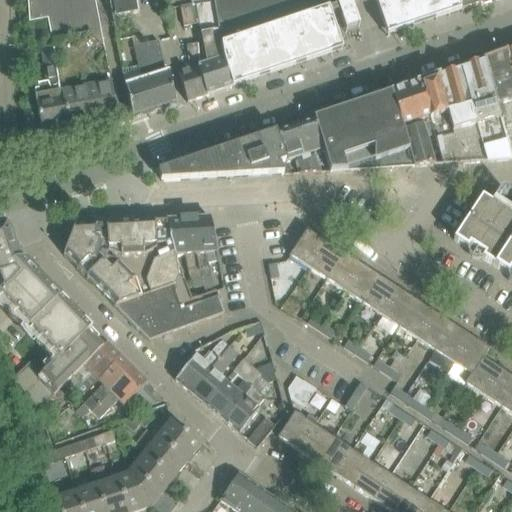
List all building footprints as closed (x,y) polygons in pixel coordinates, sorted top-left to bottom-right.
[(52,48),(60,93),(66,131),(118,120),(94,0),(27,0),(29,23),(47,19),(51,40),(52,48)] [(136,0),(108,0),(112,18),(139,14),(136,0)] [(211,0),(212,3),(221,59),(231,89),(258,80),(269,76),(281,72),(282,72),(294,67),(305,64),(341,51),(343,51),(340,43),(331,16),(339,14),(337,8),(329,11),(328,10),(318,13),(318,0),(211,0)] [(361,0),(350,4),(349,0),(333,0),(337,8),(339,14),(345,33),(352,31),(359,29),(352,9),(363,6),(372,2),(374,2),(383,28),(386,37),(408,29),(460,12),(457,0),(361,0)] [(478,0),(457,0),(460,12),(480,5),(478,0)] [(191,6),(179,8),(182,27),(198,24),(207,65),(200,67),(197,68),(206,97),(231,89),(221,59),(212,3),(191,6)] [(158,41),(145,44),(161,111),(176,106),(168,72),(160,74),(159,70),(164,69),(158,41)] [(137,68),(121,72),(132,121),(161,111),(145,44),(132,47),(137,68)] [(187,103),(206,97),(197,67),(200,66),(198,45),(187,46),(189,71),(179,74),(187,103)] [(34,91),(38,115),(41,136),(66,131),(60,93),(52,48),(41,50),(46,84),(38,85),(39,90),(34,91)] [(483,61),(481,61),(482,62),(495,109),(496,109),(511,161),(511,75),(506,52),(504,53),(499,54),(497,53),(490,55),(489,58),(485,60),(483,60),(483,61)] [(486,163),(511,161),(496,109),(495,109),(482,62),(459,70),(486,163)] [(459,70),(437,78),(461,165),(486,163),(459,70)] [(437,78),(417,84),(428,119),(442,166),(461,165),(437,78)] [(393,93),(391,93),(413,168),(434,166),(426,140),(421,121),(428,119),(417,84),(393,93)] [(391,93),(313,120),(323,153),(329,173),(413,168),(391,93)] [(28,138),(41,136),(38,115),(24,118),(28,138)] [(313,120),(294,126),(309,174),(321,174),(315,155),(323,153),(313,120)] [(294,126),(276,132),(285,163),(294,161),(298,175),(309,174),(294,126)] [(161,183),(282,176),(279,165),(285,163),(276,132),(157,173),(161,183)] [(285,163),(279,165),(282,176),(289,175),(285,163)] [(511,218),(481,198),(453,241),(467,250),(469,246),(484,256),(482,260),(507,276),(509,273),(511,274),(511,218)] [(211,220),(188,221),(194,255),(202,287),(206,295),(214,292),(209,265),(219,263),(213,232),(211,220)] [(166,223),(162,223),(175,258),(184,256),(187,273),(195,288),(202,287),(194,255),(188,221),(166,222),(166,223)] [(74,227),(63,257),(149,342),(224,315),(218,297),(193,307),(175,258),(162,223),(155,224),(154,223),(147,223),(74,227)] [(3,225),(0,226),(0,308),(1,309),(9,317),(50,360),(41,368),(46,372),(41,377),(31,367),(28,364),(10,383),(39,412),(46,404),(55,395),(106,343),(45,282),(31,268),(25,262),(21,263),(16,248),(9,228),(3,225)] [(290,257),(308,269),(325,243),(307,231),(290,257)] [(343,255),(325,243),(308,269),(326,281),(343,255)] [(326,281),(344,293),(361,267),(343,255),(326,281)] [(278,279),(276,265),(268,266),(270,281),(278,279)] [(380,279),(361,267),(344,293),(363,305),(380,279)] [(363,305),(381,317),(398,291),(380,279),(363,305)] [(382,318),(376,327),(391,337),(398,328),(399,328),(416,303),(408,298),(398,291),(381,317),(382,318)] [(282,309),(294,317),(299,310),(287,302),(282,309)] [(399,328),(417,340),(434,315),(416,303),(399,328)] [(452,327),(434,315),(417,340),(436,352),(452,327)] [(311,318),(307,325),(318,333),(323,326),(311,318)] [(335,334),(323,326),(318,333),(330,341),(335,334)] [(436,352),(454,364),(471,339),(452,327),(436,352)] [(489,351),(471,339),(454,364),(472,376),(483,360),(489,351)] [(343,349),(354,357),(359,350),(347,342),(343,349)] [(106,343),(55,395),(63,403),(77,389),(90,375),(96,381),(119,357),(106,343)] [(182,374),(175,381),(190,394),(228,349),(221,343),(218,344),(210,354),(203,363),(199,360),(196,357),(182,374)] [(228,349),(190,394),(205,407),(225,382),(219,377),(237,356),(228,349)] [(371,357),(359,350),(354,357),(366,364),(371,357)] [(101,386),(82,405),(90,412),(132,369),(119,357),(96,381),(101,386)] [(501,372),(483,360),(472,376),(465,387),(483,398),(501,372)] [(225,382),(205,407),(223,422),(260,377),(275,373),(272,362),(253,370),(243,361),(233,373),(244,382),(236,391),(225,382)] [(377,361),(373,369),(391,381),(396,373),(377,361)] [(116,400),(122,406),(124,408),(147,385),(132,369),(90,412),(98,420),(116,400)] [(501,410),(511,394),(511,379),(501,372),(483,398),(501,410)] [(260,377),(223,422),(240,435),(260,411),(257,408),(265,399),(260,395),(268,384),(277,380),(275,373),(260,377)] [(303,383),(296,378),(288,390),(295,395),(303,383)] [(359,384),(352,396),(359,400),(366,389),(359,384)] [(402,403),(406,397),(394,389),(390,395),(402,403)] [(406,397),(402,403),(409,408),(420,415),(425,409),(431,398),(420,391),(413,401),(406,397)] [(511,394),(501,410),(511,417),(511,394)] [(351,412),(359,400),(352,396),(344,408),(351,412)] [(393,406),(388,413),(400,421),(404,414),(393,406)] [(443,421),(425,409),(420,415),(438,427),(443,421)] [(294,415),(278,439),(297,452),(313,427),(314,427),(317,422),(308,416),(305,421),(294,414),(294,415)] [(404,414),(400,421),(411,428),(416,421),(404,414)] [(133,419),(140,426),(140,425),(145,430),(152,422),(144,416),(133,419)] [(121,423),(124,425),(134,433),(140,426),(133,419),(121,423)] [(247,442),(256,449),(274,427),(265,420),(247,442)] [(156,439),(187,463),(201,446),(170,421),(156,438),(156,439)] [(443,421),(438,427),(456,439),(461,433),(443,421)] [(297,452),(316,464),(332,440),(314,427),(313,427),(297,452)] [(112,432),(102,436),(106,446),(115,443),(112,432)] [(426,439),(438,447),(442,440),(431,433),(426,439)] [(472,440),(461,433),(456,439),(468,447),(472,440)] [(102,436),(93,439),(96,449),(106,446),(102,436)] [(174,480),(187,463),(156,439),(156,438),(143,456),(174,480)] [(316,464),(335,477),(352,452),(332,440),(316,464)] [(438,447),(432,456),(438,460),(444,451),(449,454),(453,447),(442,440),(438,447)] [(474,451),(481,456),(493,463),(497,457),(486,449),(479,445),(474,451)] [(71,446),(61,449),(65,460),(74,457),(71,446)] [(61,449),(56,451),(52,453),(55,463),(65,460),(61,449)] [(335,477),(355,489),(371,465),(352,452),(335,477)] [(143,456),(132,469),(138,474),(151,508),(174,480),(143,456)] [(508,464),(497,457),(493,463),(504,471),(508,464)] [(464,464),(476,472),(480,465),(469,458),(464,464)] [(355,489),(374,502),(390,477),(371,465),(355,489)] [(481,465),(476,472),(488,480),(492,473),(481,465)] [(127,511),(140,511),(151,508),(138,474),(132,469),(127,475),(116,479),(127,511)] [(238,476),(235,481),(220,502),(234,511),(237,511),(255,487),(238,476)] [(374,502),(388,511),(394,511),(409,490),(390,477),(374,502)] [(104,511),(127,511),(116,479),(96,485),(104,511)] [(503,490),(511,495),(511,486),(507,483),(503,490)] [(104,511),(96,485),(76,492),(82,511),(104,511)] [(262,511),(271,498),(255,487),(237,511),(262,511)] [(394,511),(422,511),(428,503),(409,490),(394,511)] [(58,511),(82,511),(76,492),(54,499),(58,511)] [(290,511),(271,498),(262,511),(290,511)] [(422,511),(442,511),(428,503),(422,511)]
